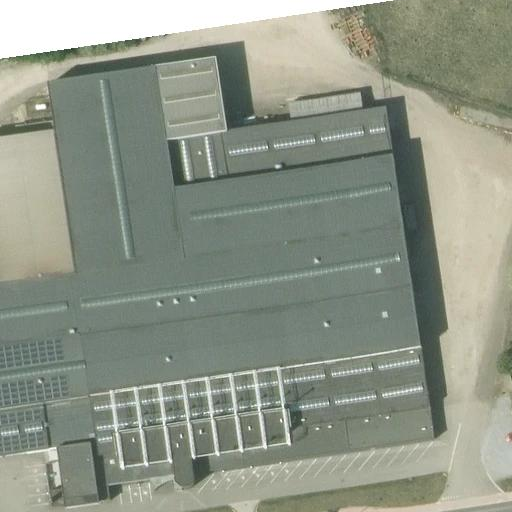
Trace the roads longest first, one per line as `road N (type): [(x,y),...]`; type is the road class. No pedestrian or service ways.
road 1 (unknown): [(502,303),(476,185),(453,134),(380,65),(346,53),(239,46),(81,74),(0,124)]
road 2 (track): [(476,400),(511,266)]
